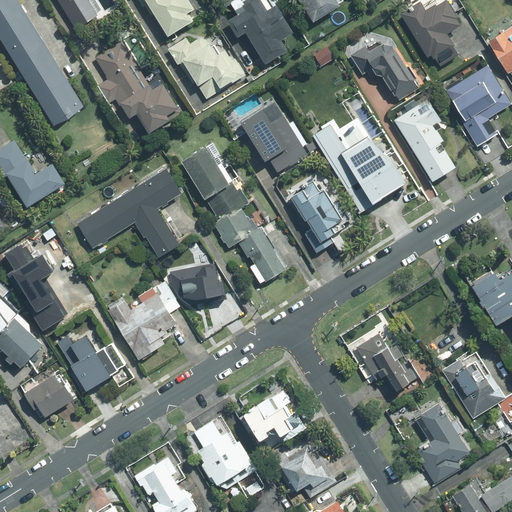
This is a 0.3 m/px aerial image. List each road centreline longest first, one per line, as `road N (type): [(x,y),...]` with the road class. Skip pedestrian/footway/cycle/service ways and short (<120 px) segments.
road 1 (residential): [(0,502),(289,323)]
road 2 (residential): [(289,323),(511,184)]
road 3 (residential): [(289,323),(405,511)]
